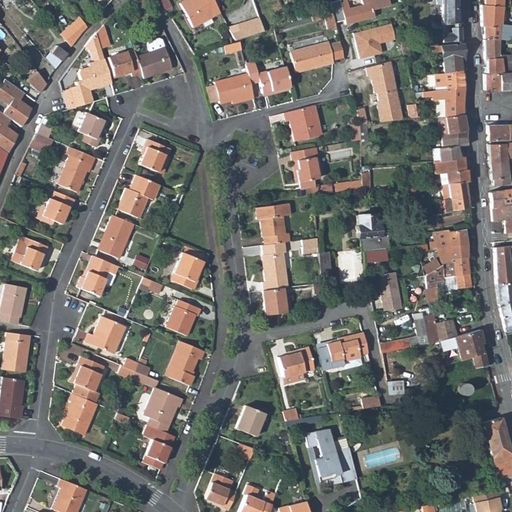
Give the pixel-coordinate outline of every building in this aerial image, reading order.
[(138,9),(147,3),(145,0),(133,0),(132,1),(138,9)] [(158,0),(164,10),(171,6),(167,0),(158,0)] [(191,27),(218,13),(213,3),(212,2),(211,0),(191,0),(189,1),(188,0),(185,0),(179,3),(191,27)] [(435,0),(436,5),(439,5),(440,25),(453,24),(453,28),(450,29),(450,34),(441,35),(442,43),(461,42),(460,29),(458,28),(457,0),(435,0)] [(500,25),(501,7),(483,5),(479,5),(480,27),(482,27),(483,38),(499,40),(500,38),(510,39),(510,25),(500,25)] [(327,30),(335,27),(331,12),(322,13),(324,19),(327,30)] [(313,21),(324,19),(322,13),(319,13),(311,16),(313,21)] [(78,17),(72,22),(58,33),(69,46),(81,33),(86,28),(78,17)] [(109,47),(103,26),(94,34),(99,48),(100,50),(109,47)] [(91,37),(82,47),(87,51),(99,48),(94,34),(91,37)] [(149,49),(136,55),(142,71),(144,76),(173,65),(161,37),(158,35),(148,39),(147,43),(149,49)] [(227,49),(240,45),(238,39),(234,41),(233,39),(225,41),(227,49)] [(417,40),(405,42),(405,49),(417,48),(417,40)] [(331,60),(341,58),(338,41),(327,44),(327,41),(288,50),(292,71),(331,62),(331,60)] [(457,58),(461,57),(461,44),(432,47),(433,52),(440,52),(442,74),(459,73),(457,58)] [(54,46),(45,59),(53,68),(64,53),(54,46)] [(133,75),(142,71),(136,55),(133,47),(107,58),(115,77),(126,73),(125,72),(131,69),(133,75)] [(87,51),(90,62),(102,58),(100,50),(99,48),(87,51)] [(369,54),(371,65),(386,61),(393,60),(390,48),(369,54)] [(485,74),(482,74),(483,91),(498,90),(498,73),(498,72),(510,71),(509,54),(497,55),(497,58),(485,59),(485,74)] [(63,90),(69,109),(92,101),(88,90),(95,88),(97,85),(101,83),(102,85),(110,83),(102,58),(90,62),(87,67),(78,70),(76,74),(79,81),(73,82),(75,86),(63,90)] [(378,123),(400,120),(386,61),(371,65),(362,67),(364,76),(365,76),(367,75),(368,79),(371,93),(374,93),(376,101),(377,105),(374,106),(378,123)] [(280,89),(288,87),(283,65),(255,71),(260,90),(279,86),(280,89)] [(44,81),(36,70),(23,80),(37,93),(44,81)] [(243,99),(252,97),(246,72),(212,79),(213,82),(217,98),(217,101),(229,98),(242,95),(243,99)] [(511,72),(498,73),(498,90),(511,89),(511,72)] [(444,86),(444,90),(461,88),(459,73),(442,74),(431,76),(433,87),(444,86)] [(3,79),(0,84),(0,101),(6,106),(1,113),(20,127),(30,108),(19,100),(22,93),(3,79)] [(217,98),(213,82),(203,84),(207,101),(217,98)] [(461,114),(461,88),(444,90),(434,91),(412,94),(413,99),(431,97),(431,101),(439,100),(443,99),(445,117),(461,114)] [(435,105),(437,119),(438,118),(443,117),(445,117),(443,99),(439,100),(439,105),(435,105)] [(406,105),(408,119),(416,118),(413,104),(406,105)] [(319,135),(312,105),(282,111),(283,120),(287,119),(291,119),(293,129),(289,130),(292,140),(319,135)] [(362,109),(353,111),(357,126),(365,125),(362,109)] [(0,112),(0,147),(7,152),(16,134),(4,125),(8,119),(0,112)] [(102,119),(84,112),(76,130),(82,133),(79,139),(95,146),(102,129),(99,128),(102,119)] [(464,135),(461,114),(445,117),(443,117),(446,134),(440,136),(440,140),(464,135)] [(51,128),(39,123),(34,131),(46,136),(51,128)] [(368,146),(365,125),(357,126),(357,130),(358,133),(358,142),(358,147),(368,146)] [(486,141),(506,141),(506,125),(485,126),(486,141)] [(348,131),(350,143),(358,142),(358,133),(357,130),(348,131)] [(47,147),(51,138),(46,136),(34,131),(30,140),(47,147)] [(456,147),(466,145),(464,135),(440,140),(439,141),(440,148),(436,149),(437,161),(439,161),(458,158),(456,147)] [(146,147),(139,163),(156,171),(163,155),(166,155),(169,148),(146,138),(143,146),(146,147)] [(511,141),(486,143),(488,164),(506,163),(505,158),(511,157),(511,141)] [(87,171),(94,156),(68,146),(65,152),(69,154),(56,183),(76,191),(85,170),(87,171)] [(316,157),(315,147),(288,150),(290,163),(294,162),(295,169),(293,169),(295,181),(316,178),(313,157),(316,157)] [(168,156),(166,155),(163,155),(156,171),(161,173),(168,156)] [(463,170),(461,157),(458,158),(439,161),(437,161),(431,162),(433,175),(444,174),(446,186),(465,183),(467,182),(466,170),(463,170)] [(491,180),(492,186),(507,184),(506,163),(488,164),(489,180),(491,180)] [(368,193),(366,167),(360,167),(360,183),(360,190),(360,193),(368,193)] [(154,198),(159,184),(135,174),(129,188),(125,187),(117,208),(139,217),(148,196),(154,198)] [(446,186),(448,200),(468,198),(467,182),(465,183),(446,186)] [(345,184),(345,191),(360,190),(360,183),(345,184)] [(334,185),(335,192),(345,191),(345,184),(334,185)] [(511,188),(500,190),(503,211),(511,210),(511,188)] [(511,210),(503,211),(500,190),(489,191),(491,222),(502,222),(511,221),(511,210)] [(70,206),(73,198),(55,191),(52,199),(50,198),(47,207),(42,219),(53,224),(55,220),(60,222),(63,214),(67,205),(70,206)] [(408,205),(416,204),(415,194),(406,194),(408,205)] [(142,211),(147,213),(152,199),(147,198),(142,211)] [(441,201),(443,214),(452,211),(469,208),(468,198),(448,200),(441,201)] [(259,239),(261,247),(277,244),(286,242),(284,233),(280,234),(277,218),(284,216),(282,204),(249,211),(251,223),(254,222),(257,239),(259,239)] [(39,218),(42,219),(47,207),(44,205),(39,218)] [(118,258),(133,223),(111,214),(106,229),(107,230),(101,241),(100,241),(97,249),(118,258)] [(352,238),(355,238),(356,238),(358,252),(386,250),(384,236),(376,236),(375,224),(374,224),(373,215),(350,217),(352,238)] [(511,221),(502,222),(503,234),(511,233),(511,221)] [(466,245),(462,229),(447,233),(445,231),(431,233),(432,243),(428,244),(429,253),(434,252),(437,266),(441,265),(452,262),(466,258),(466,245)] [(17,237),(8,258),(34,269),(41,253),(42,253),(46,244),(24,235),(22,239),(17,237)] [(301,255),(314,252),(313,236),(298,239),(301,255)] [(261,247),(258,247),(260,258),(279,254),(277,244),(261,247)] [(205,253),(185,245),(182,252),(201,260),(205,253)] [(423,245),(421,246),(412,247),(413,250),(415,250),(416,254),(424,252),(423,245)] [(511,266),(507,267),(507,256),(506,247),(492,248),(494,284),(511,284),(511,283),(511,266)] [(181,252),(170,279),(193,288),(196,281),(194,280),(202,261),(201,260),(182,252),(181,252)] [(137,253),(133,264),(145,269),(149,258),(137,253)] [(326,253),(314,254),(316,274),(327,273),(326,253)] [(261,285),(263,293),(279,289),(286,288),(280,254),(279,254),(260,258),(259,258),(264,285),(261,285)] [(112,272),(115,265),(92,255),(86,270),(87,271),(85,277),(82,276),(80,275),(75,286),(98,295),(104,282),(111,285),(116,273),(112,272)] [(470,288),(466,258),(452,262),(455,283),(455,289),(470,288)] [(205,262),(202,261),(194,280),(196,281),(205,262)] [(417,269),(422,276),(434,268),(430,261),(417,269)] [(443,281),(444,286),(444,291),(455,289),(455,283),(452,262),(441,265),(443,281)] [(435,283),(443,281),(441,265),(437,266),(434,268),(422,276),(425,295),(425,297),(428,297),(428,294),(433,293),(432,289),(436,288),(435,283)] [(390,272),(372,276),(378,304),(383,303),(385,310),(397,308),(390,272)] [(159,292),(161,284),(143,276),(141,282),(150,285),(149,288),(159,292)] [(0,310),(1,311),(0,314),(0,320),(17,323),(18,316),(20,317),(25,287),(4,283),(0,304),(0,310)] [(511,303),(511,284),(494,284),(497,304),(511,303)] [(284,314),(279,289),(263,293),(258,294),(263,318),(284,314)] [(174,305),(165,326),(187,334),(195,314),(198,314),(200,308),(178,298),(176,305),(174,305)] [(511,326),(511,302),(511,303),(497,304),(504,332),(510,330),(509,327),(511,326)] [(413,336),(375,345),(377,353),(435,341),(433,324),(431,314),(420,316),(419,311),(411,312),(412,317),(413,336)] [(89,332),(85,341),(114,352),(125,325),(102,315),(93,334),(89,332)] [(450,320),(433,324),(435,341),(440,340),(451,337),(454,336),(452,330),(450,320)] [(477,341),(480,341),(478,329),(454,336),(451,337),(440,340),(443,347),(453,344),(458,361),(471,356),(481,353),(477,341)] [(24,372),(29,335),(7,332),(2,368),(24,372)] [(358,332),(343,336),(344,340),(350,339),(350,337),(358,335),(358,332)] [(339,362),(355,357),(354,355),(363,353),(358,335),(350,337),(350,339),(344,340),(343,336),(333,338),(334,340),(322,343),(326,362),(339,359),(339,362)] [(200,358),(203,350),(180,340),(169,365),(173,366),(168,376),(189,384),(193,374),(190,373),(197,357),(200,358)] [(283,352),(284,355),(306,350),(305,347),(283,352)] [(284,355),(275,357),(280,377),(298,372),(311,369),(306,350),(284,355)] [(474,367),(486,364),(485,358),(483,352),(481,353),(471,356),(474,367)] [(76,384),(72,393),(95,402),(99,392),(93,389),(103,366),(79,356),(75,364),(79,365),(72,383),(76,384)] [(126,357),(122,364),(134,369),(137,361),(126,357)] [(355,357),(339,362),(341,369),(357,365),(355,357)] [(149,366),(137,361),(134,369),(146,374),(149,366)] [(125,373),(131,376),(134,369),(122,364),(119,363),(116,371),(125,374),(125,373)] [(69,381),(72,383),(79,365),(75,364),(69,381)] [(164,374),(168,376),(173,366),(169,365),(168,364),(164,374)] [(153,385),(156,378),(146,374),(134,369),(131,376),(153,385)] [(300,380),(298,372),(280,377),(281,384),(300,380)] [(0,415),(21,419),(22,406),(19,405),(23,379),(2,377),(0,391),(0,415)] [(464,382),(461,382),(459,383),(458,384),(457,386),(456,389),(457,391),(458,393),(461,394),(463,394),(465,393),(467,392),(468,390),(468,387),(467,385),(466,383),(464,382)] [(399,383),(383,385),(385,397),(400,395),(399,383)] [(147,416),(145,423),(146,423),(155,427),(163,431),(171,413),(167,411),(171,402),(175,404),(177,404),(180,396),(153,385),(141,414),(147,416)] [(84,435),(97,403),(95,402),(72,393),(69,400),(72,402),(63,425),(84,435)] [(358,400),(360,409),(375,407),(373,398),(358,400)] [(171,413),(175,404),(171,402),(167,411),(171,413)] [(314,406),(317,416),(330,414),(327,404),(314,406)] [(263,413),(244,405),(235,428),(254,435),(263,413)] [(295,410),(282,413),(284,421),(297,419),(295,410)] [(125,423),(128,416),(117,411),(114,418),(125,423)] [(494,479),(497,489),(511,485),(511,464),(500,418),(491,420),(476,423),(468,426),(470,431),(481,429),(491,467),(494,479)] [(159,468),(173,435),(163,431),(155,427),(146,423),(143,432),(144,435),(151,438),(141,461),(159,468)] [(323,428),(298,434),(313,481),(334,474),(329,451),(345,446),(343,437),(327,442),(323,428)] [(232,454),(237,456),(242,444),(237,442),(232,454)] [(237,456),(246,460),(251,448),(242,444),(237,456)] [(289,470),(296,473),(295,465),(286,462),(282,472),(287,474),(289,470)] [(489,480),(494,479),(491,467),(486,468),(489,480)] [(219,506),(226,509),(234,491),(228,488),(231,480),(213,472),(203,497),(219,504),(219,506)] [(59,511),(77,511),(86,490),(60,479),(56,487),(61,489),(53,509),(59,511)] [(265,511),(268,506),(272,497),(264,494),(260,503),(252,499),(255,490),(244,485),(240,495),(242,496),(236,511),(238,511),(265,511)] [(499,496),(497,489),(487,491),(489,498),(497,496),(499,496)] [(489,498),(487,491),(471,495),(475,511),(499,511),(500,510),(497,496),(489,498)] [(276,509),(268,506),(265,511),(306,511),(304,502),(276,509)]
